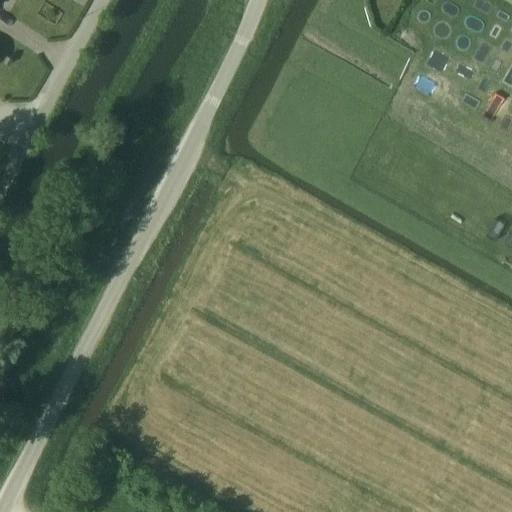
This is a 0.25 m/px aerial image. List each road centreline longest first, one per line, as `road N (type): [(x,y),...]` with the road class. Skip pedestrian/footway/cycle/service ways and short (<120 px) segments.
road 1 (unclassified): [(1,511),(253,0)]
road 2 (unclassified): [(0,200),(107,0)]
